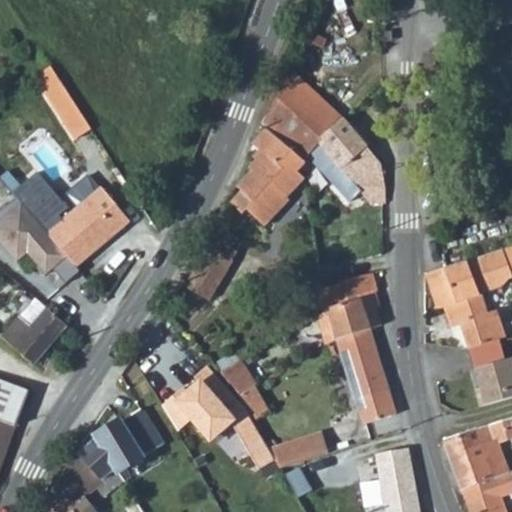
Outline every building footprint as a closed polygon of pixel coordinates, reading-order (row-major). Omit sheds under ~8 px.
[(36,76),(79,141),(94,130),(53,66),(36,76)] [(263,121),(268,126),(305,161),(335,130),(348,121),(342,113),(296,76),(263,121)] [(305,161),(306,164),(300,170),(306,176),(318,164),(326,172),(354,211),(367,201),(357,186),(344,168),(370,151),(348,121),(335,130),(305,161)] [(268,126),(255,142),(265,152),(253,166),(256,169),(243,184),(257,197),(250,205),(268,221),(292,195),(290,193),(306,176),(300,170),(306,164),(305,161),(268,126)] [(344,168),(357,186),(367,201),(368,201),(373,207),(388,207),(387,192),(385,192),(380,170),(382,168),(370,151),(344,168)] [(51,233),(75,262),(101,240),(105,244),(132,220),(105,188),(51,233)] [(446,197),(452,212),(461,209),(455,194),(446,197)] [(20,198),(0,214),(0,237),(1,236),(22,261),(31,253),(50,275),(56,269),(70,285),(84,273),(79,267),(75,262),(51,233),(20,198)] [(246,258),(236,252),(243,240),(221,225),(190,284),(211,296),(229,265),(239,271),(246,258)] [(75,262),(79,267),(105,244),(101,240),(75,262)] [(511,244),(429,271),(439,305),(454,300),(491,289),(511,281),(511,244)] [(331,305),(338,340),(340,339),(373,327),(385,323),(375,291),(382,289),(377,268),(370,271),(370,273),(349,279),(356,300),(331,305)] [(454,300),(460,322),(469,318),(479,346),(511,334),(511,323),(506,304),(497,307),(491,289),(454,300)] [(51,307),(35,325),(23,315),(5,337),(37,364),(70,324),(51,307)] [(340,339),(367,422),(400,413),(373,327),(340,339)] [(511,358),(487,365),(492,385),(487,386),(492,403),(511,396),(511,358)] [(187,389),(177,398),(212,438),(233,421),(264,467),(279,457),(253,415),(209,366),(197,377),(201,383),(190,393),(187,389)] [(0,417),(18,424),(31,392),(0,381),(0,417)] [(82,453),(84,456),(106,482),(120,472),(126,480),(128,481),(149,468),(162,490),(174,483),(181,479),(143,407),(124,420),(122,418),(97,435),(99,437),(82,453)] [(0,469),(18,424),(0,417),(0,469)] [(511,420),(449,441),(465,488),(507,474),(495,440),(511,433),(511,420)] [(279,450),(290,467),(323,456),(333,453),(326,434),(279,450)] [(424,511),(413,447),(410,448),(379,455),(388,507),(376,511),(424,511)] [(55,480),(76,506),(84,501),(100,487),(107,495),(126,480),(120,472),(106,482),(84,456),(55,480)] [(465,488),(470,500),(475,511),(509,511),(503,493),(511,490),(511,471),(507,474),(465,488)] [(76,506),(78,508),(71,511),(93,511),(84,501),(76,506)]
